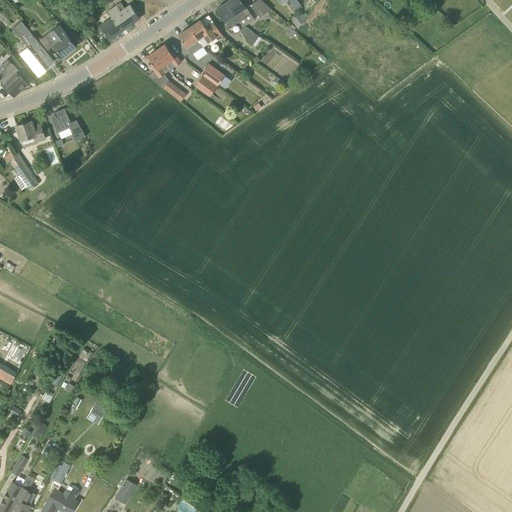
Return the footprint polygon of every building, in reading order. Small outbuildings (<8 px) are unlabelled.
[(241,0),(229,0),(227,2),(240,21),(250,14),(241,0)] [(261,0),(257,0),(251,4),(260,17),(272,9),(261,0)] [(240,21),(227,2),(216,9),(229,28),(240,21)] [(112,18),(100,26),(110,39),(139,18),(130,5),(121,11),(117,5),(108,11),(112,18)] [(305,20),(301,14),(300,13),(291,19),(298,29),(305,20)] [(197,23),(190,27),(198,40),(199,40),(203,47),(208,43),(220,35),(221,36),(221,39),(221,40),(225,38),(213,22),(208,26),(210,28),(208,30),(206,27),(205,27),(201,20),(197,23)] [(54,61),(21,21),(12,29),(27,47),(19,54),(38,77),(47,70),(46,68),(54,61)] [(49,32),(39,40),(48,50),(54,45),(63,57),(76,47),(71,40),(70,40),(73,38),(69,33),(67,35),(66,35),(59,26),(57,27),(58,27),(59,27),(61,29),(53,36),(50,33),(51,32),(50,33),(49,32)] [(190,27),(178,35),(192,54),(203,47),(199,40),(198,40),(190,27)] [(259,36),(252,31),(246,27),(240,31),(247,41),(253,45),(259,36)] [(292,38),(296,31),(291,29),(287,35),(292,38)] [(165,44),(157,50),(170,70),(181,63),(173,51),(171,52),(165,44)] [(155,70),(148,76),(163,88),(164,86),(169,80),(165,74),(170,70),(157,50),(154,52),(153,53),(148,56),(154,64),(152,65),(155,70)] [(7,74),(0,80),(10,91),(13,95),(15,96),(28,83),(20,76),(22,74),(19,71),(11,62),(10,64),(8,66),(6,70),(5,74),(7,74)] [(219,86),(221,83),(226,77),(208,64),(202,73),(219,86)] [(210,96),(217,86),(203,76),(196,86),(210,96)] [(56,117),(53,118),(59,132),(62,138),(74,134),(77,140),(86,136),(77,119),(71,122),(65,108),(54,113),(56,117)] [(17,126),(21,140),(33,136),(35,142),(45,138),(41,125),(41,124),(33,126),(31,121),(17,126)] [(10,161),(11,162),(13,165),(28,186),(30,189),(38,183),(17,152),(10,161)] [(17,373),(0,362),(0,377),(11,383),(17,373)] [(33,372),(38,375),(44,366),(38,363),(33,372)] [(54,384),(57,386),(63,376),(59,374),(54,384)] [(3,382),(1,387),(8,390),(10,385),(3,382)] [(96,403),(87,418),(99,425),(108,410),(96,403)] [(22,411),(14,406),(10,413),(18,417),(22,411)] [(40,422),(32,434),(38,437),(45,425),(40,422)] [(25,427),(21,434),(28,438),(32,431),(25,427)] [(53,455),(59,459),(64,450),(58,446),(53,455)] [(22,455),(12,472),(18,476),(19,476),(29,459),(22,455)] [(65,511),(70,511),(77,501),(74,499),(80,490),(74,487),(71,491),(66,489),(64,493),(57,489),(70,466),(60,460),(50,478),(55,481),(50,489),(53,491),(42,511),(43,511),(53,511),(56,509),(57,507),(65,511)] [(28,477),(24,484),(29,486),(33,479),(28,477)] [(114,497),(125,504),(136,484),(126,478),(114,497)] [(12,481),(0,503),(0,511),(9,511),(14,502),(22,486),(14,482),(12,481)] [(34,499),(30,497),(33,492),(24,487),(22,491),(10,511),(26,511),(29,508),(34,499)]
